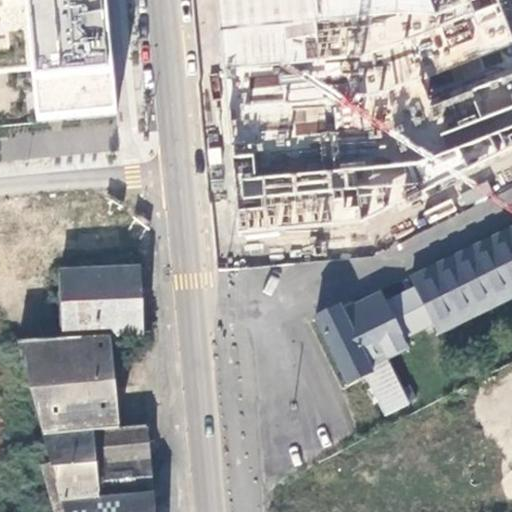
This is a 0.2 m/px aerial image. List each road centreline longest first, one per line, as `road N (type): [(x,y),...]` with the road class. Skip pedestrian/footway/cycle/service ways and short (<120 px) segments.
road 1 (tertiary): [(206,511),(176,173)]
road 2 (residential): [(0,187),(176,173)]
road 3 (tertiary): [(176,173),(159,0)]
